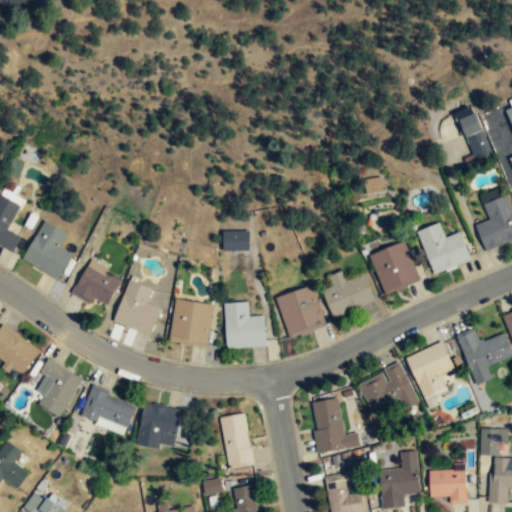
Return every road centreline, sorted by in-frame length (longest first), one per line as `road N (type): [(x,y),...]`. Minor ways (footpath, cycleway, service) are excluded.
road 1 (residential): [(0,282),(79,337),(143,368),(203,381),(272,379)]
road 2 (residential): [(272,379),(511,275)]
road 3 (residential): [(272,379),(295,511)]
